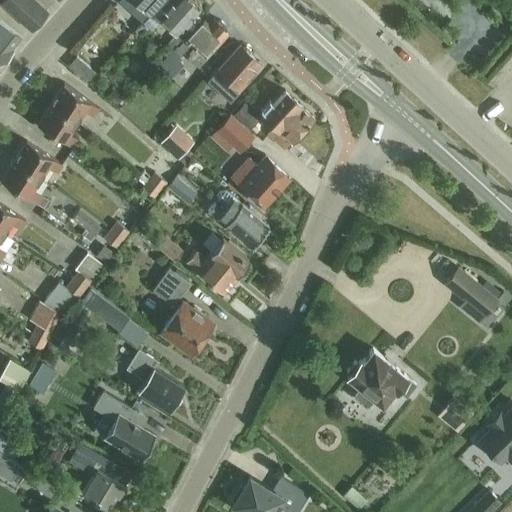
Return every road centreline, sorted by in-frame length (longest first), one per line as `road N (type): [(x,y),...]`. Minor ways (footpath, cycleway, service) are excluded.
road 1 (residential): [(181,511),(330,218),(408,118)]
road 2 (unclassified): [(511,166),(334,0)]
road 3 (secondary): [(408,118),(277,0)]
road 4 (secondary): [(511,214),(408,118)]
road 5 (residential): [(0,96),(84,0)]
